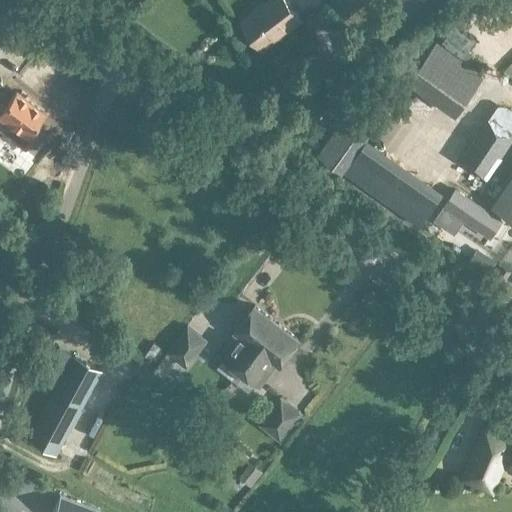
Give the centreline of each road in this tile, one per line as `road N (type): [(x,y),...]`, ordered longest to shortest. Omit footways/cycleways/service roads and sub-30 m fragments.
road 1 (unclassified): [(0,414),(120,56)]
road 2 (unclassified): [(511,349),(228,140)]
road 3 (residential): [(228,140),(415,0)]
road 4 (track): [(487,338),(387,511)]
road 5 (unclassified): [(228,140),(120,56)]
